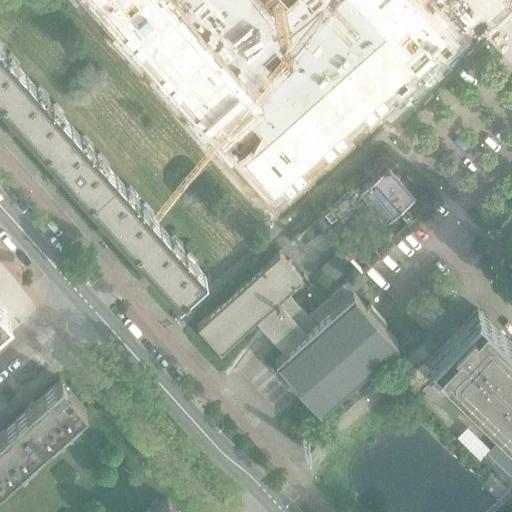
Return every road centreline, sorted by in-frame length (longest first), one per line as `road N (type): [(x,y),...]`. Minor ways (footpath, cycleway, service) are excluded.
road 1 (residential): [(279,511),(71,295)]
road 2 (unknown): [(346,0),(245,93)]
